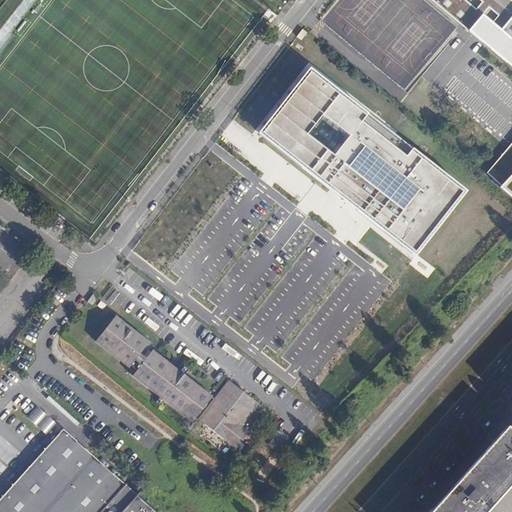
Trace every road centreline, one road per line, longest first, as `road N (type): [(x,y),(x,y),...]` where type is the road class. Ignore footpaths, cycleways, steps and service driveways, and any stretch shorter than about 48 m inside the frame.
road 1 (unclassified): [(92,275),(308,0)]
road 2 (primary): [(511,291),(310,511)]
road 3 (primary): [(385,495),(511,354)]
road 4 (residential): [(385,495),(412,496),(511,388)]
